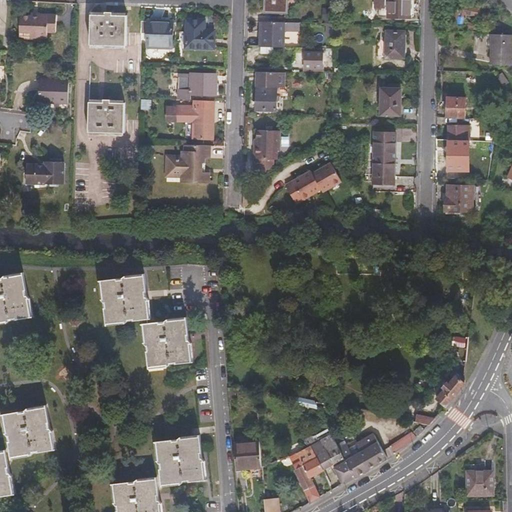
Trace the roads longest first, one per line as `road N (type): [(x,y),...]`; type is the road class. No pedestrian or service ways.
road 1 (residential): [(224,511),(206,301),(190,270)]
road 2 (residential): [(430,0),(427,219)]
road 3 (unknown): [(87,0),(78,208)]
road 4 (residential): [(239,1),(234,206)]
road 5 (secondary): [(330,511),(436,444),(477,392)]
